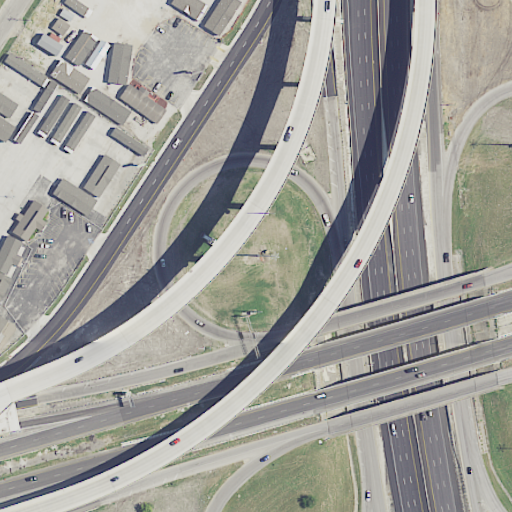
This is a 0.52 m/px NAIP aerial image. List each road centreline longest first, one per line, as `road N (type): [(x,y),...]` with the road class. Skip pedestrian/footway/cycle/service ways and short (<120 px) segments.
road 1 (motorway): [(20,511),(107,483),(227,409),(322,301),(386,181),(420,0)]
road 2 (motorway): [(315,0),(302,86),(243,211),(160,307),(57,378),(0,401)]
road 3 (motorway): [(365,0),(381,278),(416,511)]
road 4 (motorway): [(444,511),(406,216),(394,0)]
road 5 (secondary): [(477,511),(437,204),(430,0)]
road 6 (secondary): [(267,345),(210,339),(167,290),(162,242),(190,183),(228,164),(282,165),(326,198),(351,253)]
road 7 (motorway): [(0,492),(325,402)]
road 8 (motorway): [(313,361),(0,451)]
road 9 (secondary): [(351,253),(377,511)]
road 10 (secondary): [(321,0),(351,253)]
road 11 (secondary): [(60,511),(301,435)]
road 12 (secondary): [(211,359),(0,408)]
road 13 (secondary): [(276,0),(170,169)]
road 14 (secondary): [(128,229),(82,300),(0,379)]
road 15 (secondary): [(328,427),(506,375)]
road 16 (motorway): [(489,305),(313,361)]
road 17 (secondary): [(490,281),(313,331)]
road 18 (motorway): [(325,402),(496,352)]
road 19 (secondary): [(437,204),(469,116),(511,90)]
road 20 (secondary): [(506,375),(474,495)]
